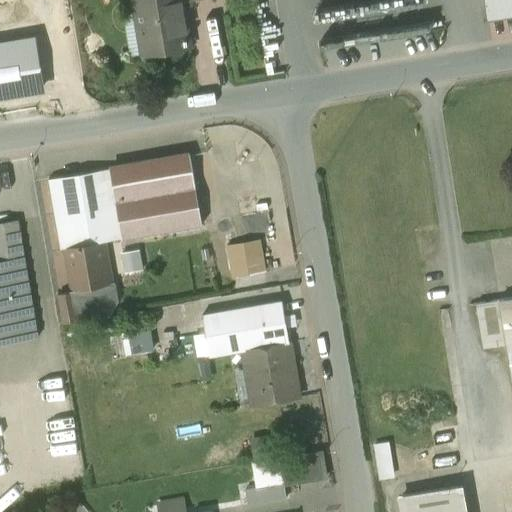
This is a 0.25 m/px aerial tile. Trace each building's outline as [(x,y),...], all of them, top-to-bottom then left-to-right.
[(135,0),(144,54),(190,46),(183,3),(182,0),(135,0)] [(511,0),(485,0),(488,17),(507,13),(507,14),(511,12),(511,0)] [(191,154),(110,169),(109,168),(50,178),(62,248),(66,247),(106,241),(203,224),(191,154)] [(17,220),(0,223),(0,345),(38,338),(17,220)] [(260,240),(228,245),(234,276),(266,271),(260,240)] [(106,241),(66,247),(73,289),(92,285),(95,304),(116,300),(106,241)] [(92,285),(73,289),(74,291),(59,294),(63,323),(108,315),(108,314),(116,301),(116,300),(95,304),(92,285)] [(511,297),(496,300),(511,391),(511,297)] [(283,301),(203,315),(210,356),(244,350),(289,342),(290,342),(283,301)] [(289,342),(244,350),(247,370),(250,386),(253,405),(299,397),(293,357),(292,358),(289,342)] [(247,370),(234,372),(237,388),(246,387),(250,386),(247,370)] [(376,441),(380,477),(396,475),(392,439),(376,441)] [(240,489),(242,504),(288,497),(286,482),(324,476),(321,454),(245,465),(248,487),(240,489)] [(461,511),(458,488),(405,497),(407,511),(461,511)] [(185,511),(184,501),(162,505),(163,511),(185,511)]
